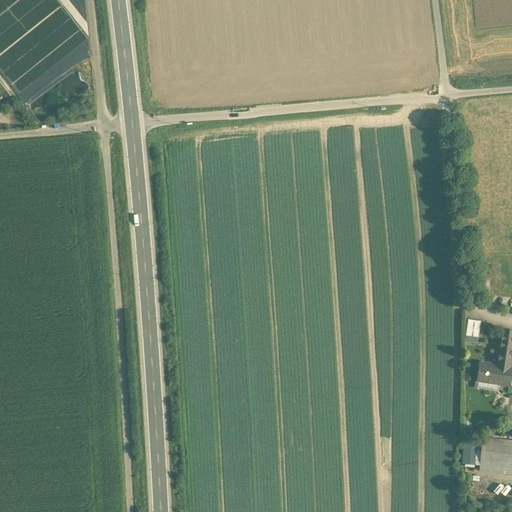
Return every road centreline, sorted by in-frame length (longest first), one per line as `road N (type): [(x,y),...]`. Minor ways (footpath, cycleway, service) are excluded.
road 1 (track): [(89,0),(130,511)]
road 2 (secondary): [(132,122),(160,511)]
road 3 (residential): [(445,96),(132,122)]
road 4 (unclassified): [(476,302),(445,96)]
road 5 (residential): [(132,122),(0,135)]
road 6 (secondary): [(117,0),(132,122)]
